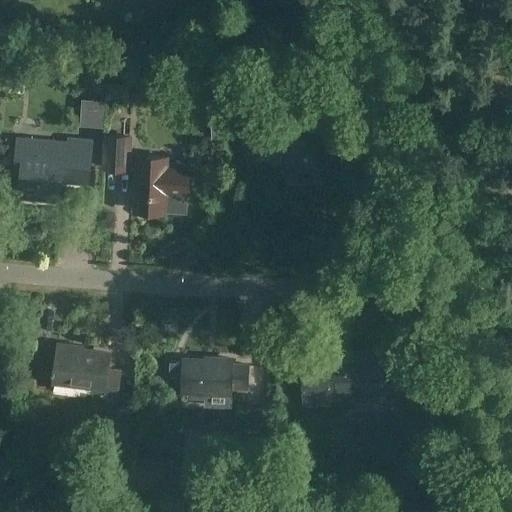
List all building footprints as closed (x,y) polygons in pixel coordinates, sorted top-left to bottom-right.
[(22,54),(3,53),(3,66),(21,67),(22,54)] [(126,84),(105,83),(105,98),(105,100),(126,101),(126,84)] [(234,92),(210,93),(211,100),(212,140),(228,139),(228,128),(228,123),(234,123),(236,123),(234,92)] [(294,147),(304,181),(341,171),(322,107),(271,122),(280,152),(294,147)] [(133,133),(103,132),(103,143),(102,168),(132,170),(133,133)] [(68,142),(18,138),(15,171),(22,171),(20,191),(42,193),(44,198),(60,200),(61,181),(89,183),(92,139),(68,137),(68,142)] [(136,164),(135,190),(135,191),(139,191),(138,212),(167,213),(167,212),(187,213),(188,195),(190,195),(191,165),(189,165),(167,164),(167,156),(149,155),(148,165),(136,164)] [(57,344),(53,382),(106,388),(105,393),(119,394),(121,370),(109,369),(111,354),(82,351),(83,347),(57,344)] [(372,361),(371,348),(343,349),(343,354),(302,356),(304,402),(330,401),(330,393),(360,392),(360,400),(387,399),(385,360),(372,361)] [(171,361),(170,376),(182,376),(182,391),(188,392),(231,393),(232,388),(248,388),(249,361),(232,360),(232,358),(215,357),(215,359),(183,358),(183,361),(171,361)] [(129,439),(132,410),(118,409),(115,437),(129,439)] [(162,467),(129,467),(129,488),(162,488),(162,467)] [(436,510),(436,493),(402,493),(402,509),(436,510)] [(191,511),(192,500),(169,499),(168,511),(191,511)] [(95,511),(112,511),(113,501),(97,500),(95,511)] [(154,502),(154,511),(167,511),(168,502),(154,502)]
